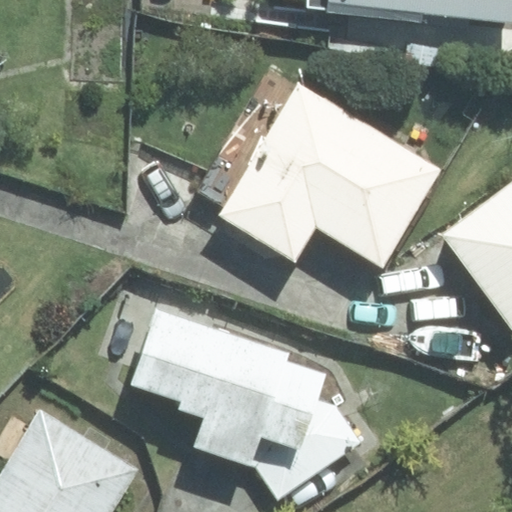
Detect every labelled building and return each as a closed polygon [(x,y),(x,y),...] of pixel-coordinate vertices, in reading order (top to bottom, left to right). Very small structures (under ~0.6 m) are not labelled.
[(511,0),(283,0),(284,1),(286,3),(287,5),(289,7),(511,22),(511,0)] [(444,167),(297,79),(217,212),(293,258),(314,223),(385,266),(444,167)] [(511,176),(439,231),(509,326),(511,324),(511,176)] [(325,363),(156,306),(129,384),(204,410),(194,440),(245,458),(282,500),(358,432),(317,386),(325,363)] [(0,438),(0,454),(5,458),(0,466),(0,511),(112,511),(142,463),(40,404),(29,423),(14,414),(0,438)]
